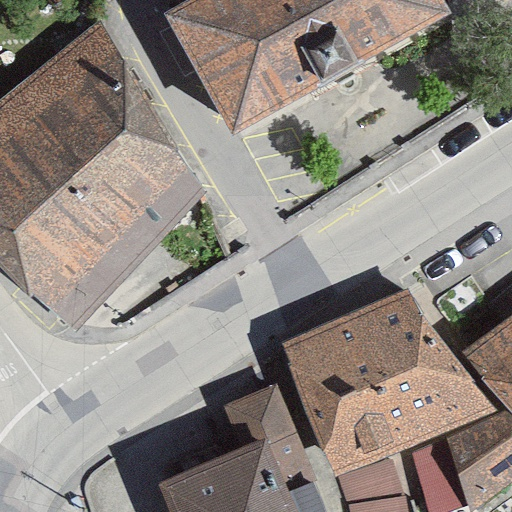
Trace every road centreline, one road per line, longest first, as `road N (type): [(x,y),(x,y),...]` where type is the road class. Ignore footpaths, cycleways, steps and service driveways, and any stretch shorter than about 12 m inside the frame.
road 1 (tertiary): [(511,138),(71,426)]
road 2 (residential): [(71,426),(0,326)]
